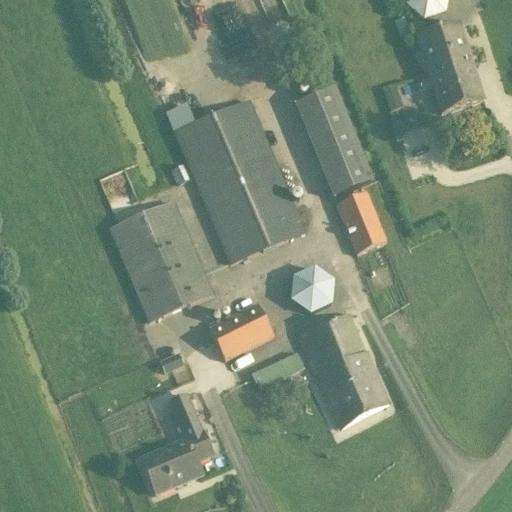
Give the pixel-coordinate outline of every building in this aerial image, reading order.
[(440,117),(482,104),(458,28),(416,41),(440,117)] [(369,186),(332,93),(294,109),(332,201),(369,186)] [(399,103),(388,107),(392,116),(402,112),(399,103)] [(229,268),(304,236),(248,105),(173,137),(229,268)] [(177,188),(191,182),(184,168),(171,174),(177,188)] [(355,259),(385,247),(364,197),(335,209),(355,259)] [(148,327),(212,299),(172,206),(108,234),(148,327)] [(314,271),(292,281),(290,305),(310,319),(331,309),(333,285),(314,271)] [(224,365),(272,340),(256,308),(207,332),(224,365)] [(340,432),(387,406),(349,317),(298,341),(319,392),(340,432)] [(183,369),(178,356),(159,365),(164,377),(183,369)] [(302,372),(294,357),(251,379),(259,394),(302,372)] [(195,467),(211,460),(185,400),(168,407),(184,445),(140,464),(155,499),(200,480),(195,467)]
